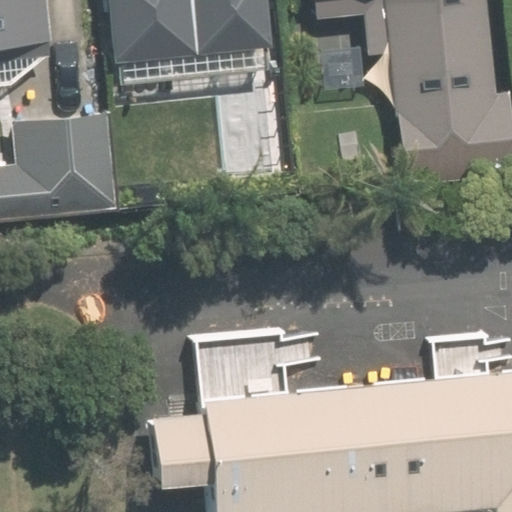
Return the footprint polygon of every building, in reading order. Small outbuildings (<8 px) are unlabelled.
[(43,0),(0,0),(0,42),(47,37),(43,0)] [(113,0),(120,59),(269,44),(264,0),(113,0)] [(386,0),(404,176),(504,166),(487,0),(386,0)] [(0,212),(115,200),(105,102),(12,112),(16,158),(0,159),(0,212)] [(511,511),(511,361),(193,386),(203,511),(406,511),(500,505),(500,511),(511,511)]
